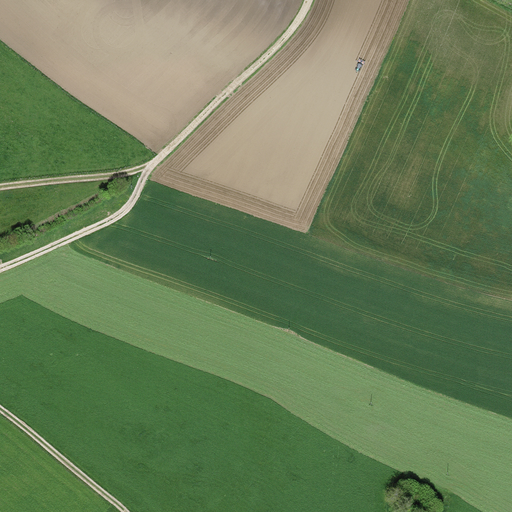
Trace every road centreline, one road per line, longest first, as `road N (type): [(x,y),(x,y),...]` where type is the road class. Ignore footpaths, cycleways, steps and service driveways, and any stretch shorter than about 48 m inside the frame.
road 1 (track): [(308,0),(304,13),(151,164),(0,187)]
road 2 (track): [(0,268),(128,206),(151,164)]
road 3 (track): [(124,511),(0,408)]
